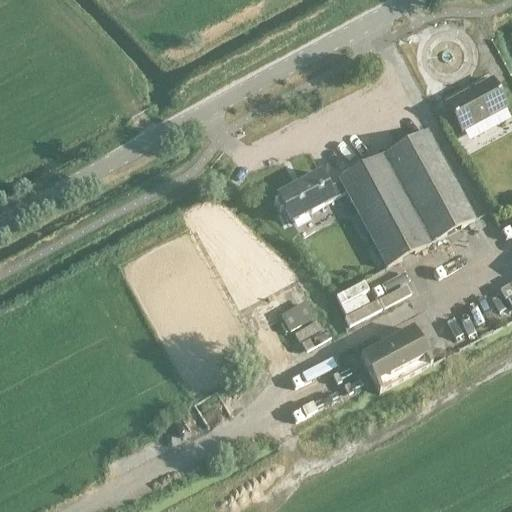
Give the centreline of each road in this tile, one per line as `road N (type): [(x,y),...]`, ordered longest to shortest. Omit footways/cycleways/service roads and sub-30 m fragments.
road 1 (tertiary): [(0,218),(416,0)]
road 2 (unknown): [(378,48),(471,207),(482,252),(455,286),(328,360)]
